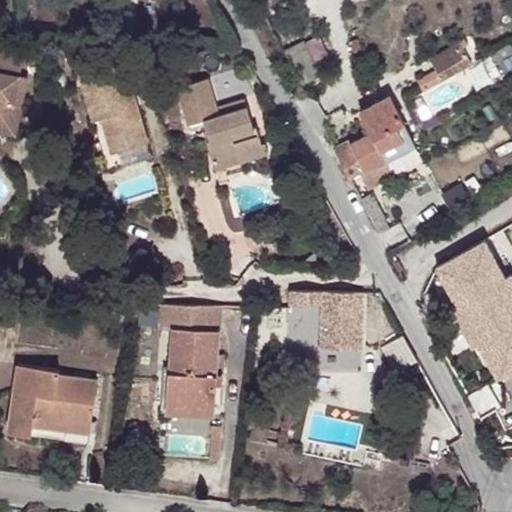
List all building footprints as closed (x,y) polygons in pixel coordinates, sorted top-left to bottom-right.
[(474,64),(461,41),(430,57),(436,70),(442,81),(474,64)] [(304,42),(285,51),(302,84),(314,78),(320,74),(304,42)] [(21,64),(23,54),(0,49),(0,119),(17,122),(23,90),(16,89),(21,64)] [(129,109),(124,89),(116,58),(80,67),(93,121),(101,119),(110,151),(148,142),(138,107),(129,109)] [(21,64),(16,89),(23,90),(29,65),(21,64)] [(436,70),(426,75),(432,87),(442,81),(436,70)] [(432,87),(426,75),(417,79),(423,91),(432,87)] [(314,78),(302,84),(307,93),(318,87),(314,78)] [(206,141),(212,165),(237,158),(236,155),(259,148),(254,128),(252,129),(247,108),(220,115),(209,79),(176,88),(186,125),(203,121),(209,141),(206,141)] [(133,87),(124,89),(129,109),(138,107),(133,87)] [(371,132),(337,150),(352,177),(361,173),(386,160),(384,157),(373,137),(397,125),(404,122),(390,96),(360,112),(371,132)] [(407,145),(397,125),(373,137),(384,157),(407,145)] [(237,158),(212,165),(214,172),(262,159),(259,148),(236,155),(237,158)] [(394,177),(386,160),(361,173),(369,190),(394,177)] [(362,198),(377,226),(388,221),(373,192),(362,198)] [(377,226),(390,252),(401,246),(388,221),(377,226)] [(511,288),(511,280),(503,259),(449,282),(491,381),(504,377),(496,358),(511,350),(511,335),(505,321),(489,327),(479,304),(511,288)] [(288,290),(288,304),(320,305),(319,347),(331,347),(350,348),(359,349),(360,292),(288,290)] [(425,293),(428,319),(440,318),(438,302),(433,303),(432,292),(425,293)] [(163,304),(161,329),(173,329),(171,370),(169,403),(214,406),(222,306),(163,304)] [(416,359),(403,336),(381,348),(395,372),(416,359)] [(349,361),(350,348),(331,347),(331,361),(349,361)] [(171,370),(162,369),(160,411),(214,414),(214,406),(169,403),(171,370)] [(56,378),(16,370),(2,437),(26,442),(28,431),(86,444),(95,391),(55,383),(56,378)]
